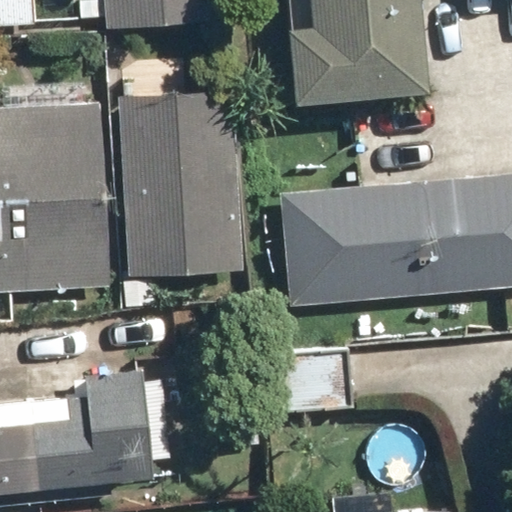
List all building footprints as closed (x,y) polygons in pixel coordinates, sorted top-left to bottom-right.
[(27,0),(0,0),(0,20),(28,19),(27,0)] [(209,16),(208,0),(101,0),(103,22),(209,16)] [(312,0),(314,26),(287,28),(291,93),(419,84),(413,0),(312,0)] [(122,275),(233,271),(226,86),(114,91),(122,275)] [(97,96),(0,101),(0,288),(107,283),(97,96)] [(283,303),(511,284),(511,166),(273,186),(283,303)] [(337,344),(255,351),(260,409),(342,402),(337,344)] [(0,483),(151,469),(141,362),(84,368),(86,388),(0,396),(0,483)]
